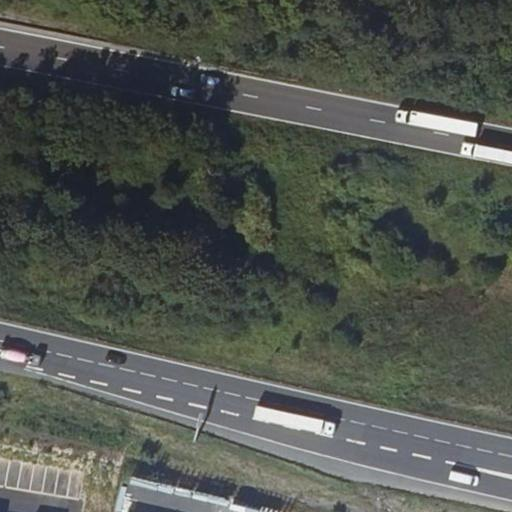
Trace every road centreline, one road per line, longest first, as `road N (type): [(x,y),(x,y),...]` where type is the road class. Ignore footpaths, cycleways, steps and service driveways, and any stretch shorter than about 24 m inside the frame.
road 1 (trunk): [(511,147),(0,48)]
road 2 (trunk): [(0,342),(381,428)]
road 3 (trunk): [(381,428),(441,474),(511,490)]
road 4 (trunk): [(381,428),(511,456)]
